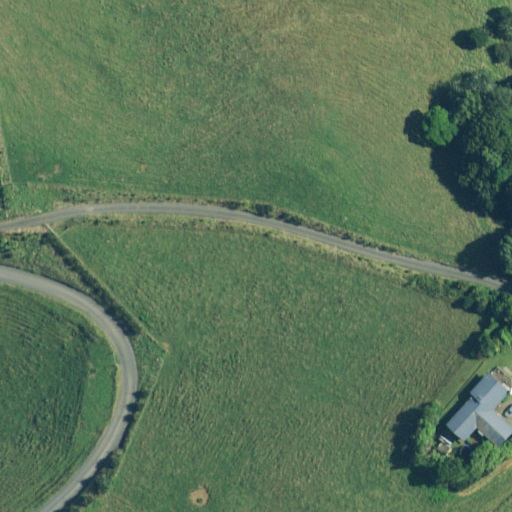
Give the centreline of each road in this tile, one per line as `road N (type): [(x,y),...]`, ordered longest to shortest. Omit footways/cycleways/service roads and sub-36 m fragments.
road 1 (track): [(511,323),(379,271),(130,208),(0,240)]
road 2 (unclassified): [(51,511),(120,432),(119,354),(41,280),(0,273)]
